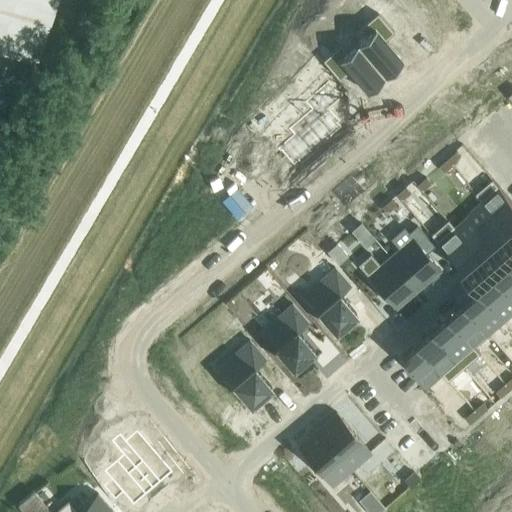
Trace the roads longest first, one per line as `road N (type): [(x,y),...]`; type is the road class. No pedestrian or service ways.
road 1 (residential): [(226,484),(108,341),(511,9)]
road 2 (residential): [(226,484),(511,248)]
